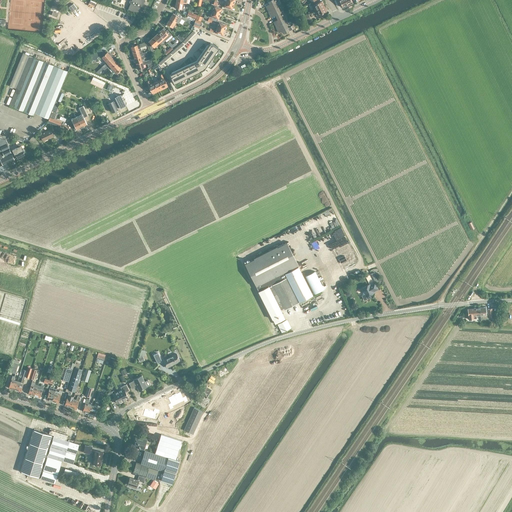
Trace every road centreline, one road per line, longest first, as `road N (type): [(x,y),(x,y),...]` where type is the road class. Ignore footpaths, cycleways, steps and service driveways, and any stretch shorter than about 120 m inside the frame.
road 1 (unclassified): [(110,430),(126,408),(272,340),(352,319),(492,301)]
road 2 (track): [(235,511),(354,333),(352,319)]
road 3 (unknown): [(161,511),(245,352)]
road 4 (secondary): [(0,180),(126,119)]
road 5 (track): [(511,192),(438,306)]
